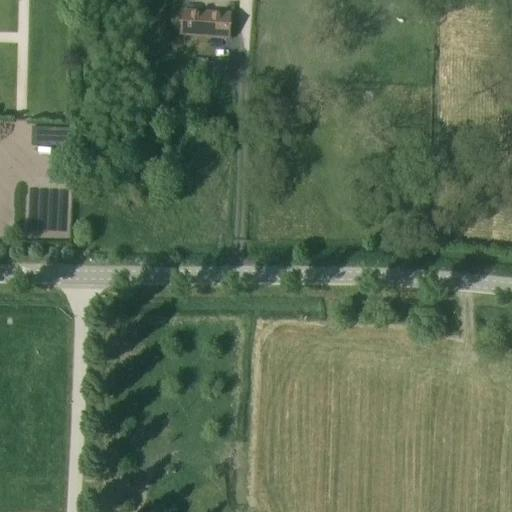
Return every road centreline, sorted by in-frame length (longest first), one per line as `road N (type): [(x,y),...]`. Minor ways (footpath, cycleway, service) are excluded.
road 1 (unclassified): [(0,285),(437,287),(511,297)]
road 2 (unknown): [(242,289),(247,25),(231,0)]
